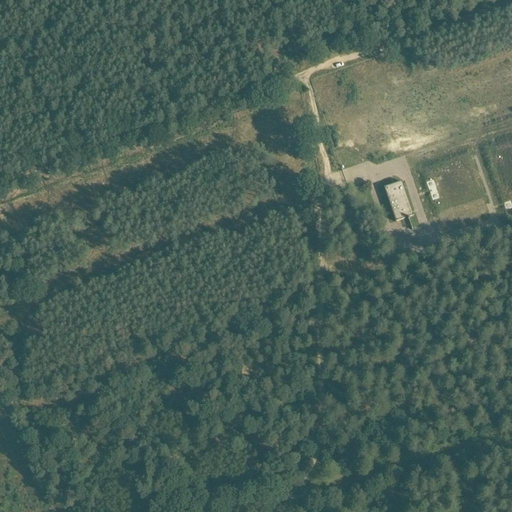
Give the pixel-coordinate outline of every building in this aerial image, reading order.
[(400,71),(386,77),(393,93),(407,88),(400,71)] [(375,72),(366,75),(374,100),(383,97),(375,72)] [(439,85),(442,103),(451,102),(448,84),(439,85)] [(403,149),(434,140),(424,107),(402,113),(406,128),(398,131),(403,149)] [(402,182),(384,188),(396,222),(414,216),(402,182)] [(483,199),(472,202),(475,215),(486,212),(483,199)]
